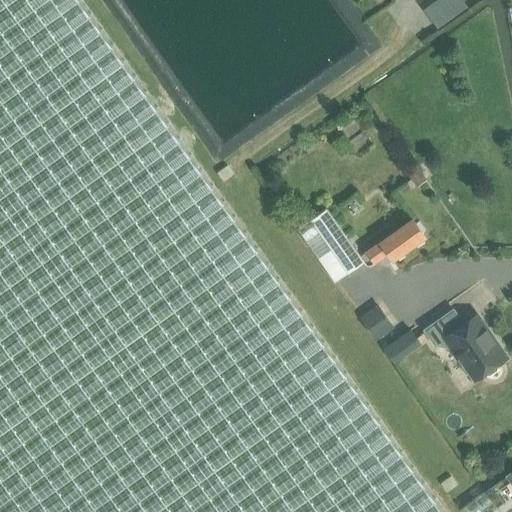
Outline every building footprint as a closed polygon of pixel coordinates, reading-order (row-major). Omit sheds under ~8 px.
[(0,0),(0,511),(443,511),(218,195),(79,0),(0,0)] [(462,0),(433,0),(422,8),(435,26),(466,4),(462,0)] [(407,174),(417,187),(426,180),(417,167),(407,174)] [(326,208),(297,228),(307,243),(320,234),(348,273),(364,261),(326,208)] [(414,218),(367,251),(375,262),(381,258),(385,264),(394,258),(395,259),(427,236),(414,218)] [(376,304),(358,317),(374,340),(393,327),(376,304)] [(453,309),(424,329),(435,345),(436,345),(452,347),(475,379),(484,373),(489,374),(497,369),(498,363),(507,357),(495,340),(491,342),(473,317),(464,323),(453,309)] [(410,329),(384,347),(394,362),(421,344),(410,329)] [(451,476),(440,483),(447,492),(457,485),(451,476)] [(472,502),(465,507),(468,511),(498,511),(485,493),(472,502)]
